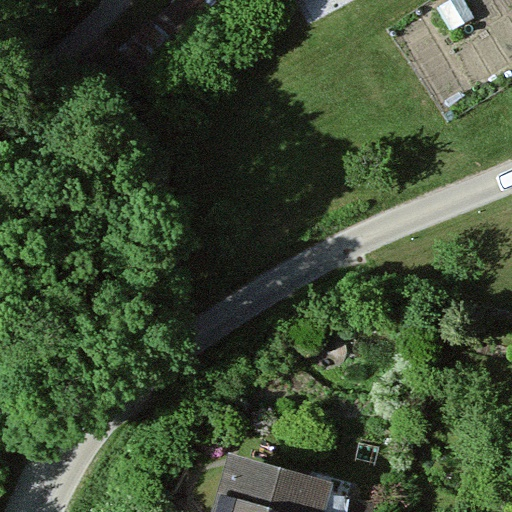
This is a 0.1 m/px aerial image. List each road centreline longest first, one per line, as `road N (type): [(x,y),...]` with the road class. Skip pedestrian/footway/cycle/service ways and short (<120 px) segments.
road 1 (residential): [(511,178),(362,234),(201,324),(91,431),(53,511)]
road 2 (residential): [(109,0),(0,91)]
